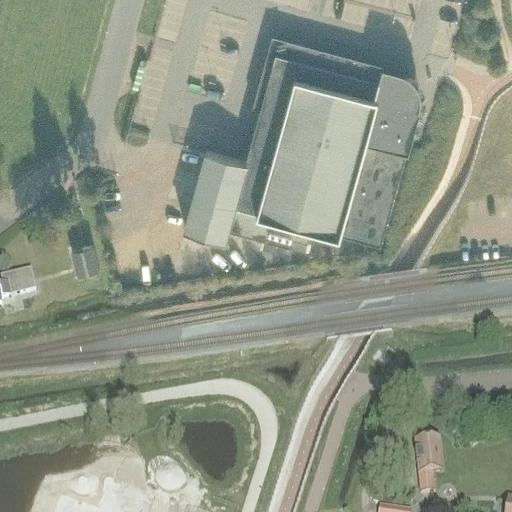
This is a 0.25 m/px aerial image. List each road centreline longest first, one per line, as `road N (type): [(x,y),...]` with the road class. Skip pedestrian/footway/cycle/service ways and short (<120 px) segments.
road 1 (unclassified): [(0,425),(238,388),(263,406),(269,432),(246,511)]
road 2 (unclassified): [(0,217),(85,148),(129,0)]
